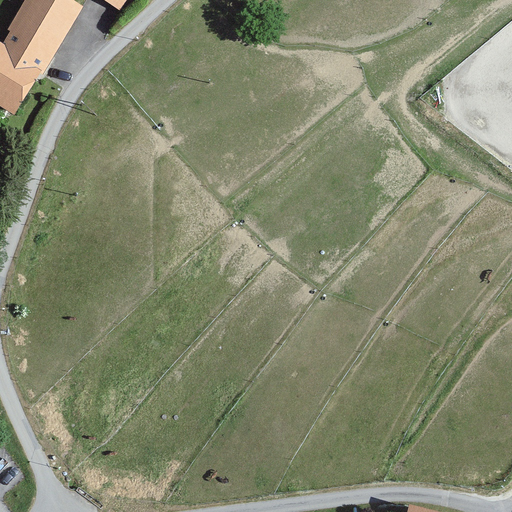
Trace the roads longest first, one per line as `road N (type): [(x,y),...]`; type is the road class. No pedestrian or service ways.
road 1 (residential): [(0,269),(67,101),(166,0)]
road 2 (unclassified): [(490,511),(402,493),(232,511)]
road 3 (residential): [(54,511),(0,373)]
